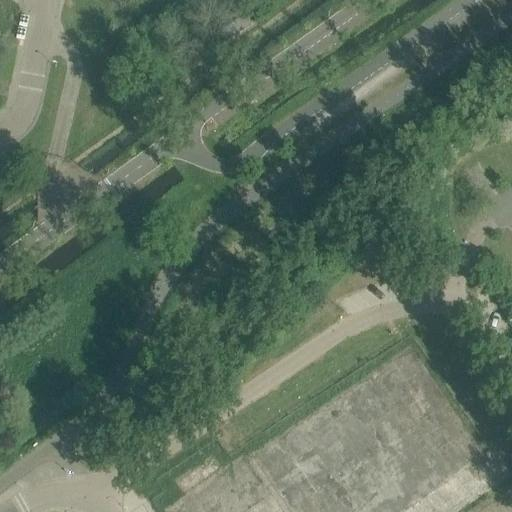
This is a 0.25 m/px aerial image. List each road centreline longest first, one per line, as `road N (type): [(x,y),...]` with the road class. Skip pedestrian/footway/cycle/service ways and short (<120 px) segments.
road 1 (unclassified): [(511,382),(470,318),(452,304),(421,302),(364,320),(96,501)]
road 2 (unclassified): [(0,268),(174,142)]
